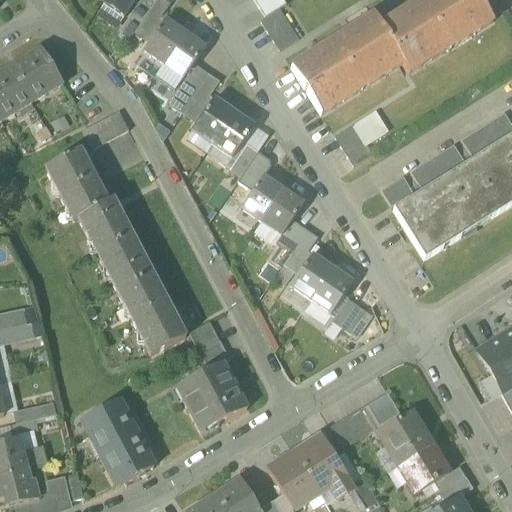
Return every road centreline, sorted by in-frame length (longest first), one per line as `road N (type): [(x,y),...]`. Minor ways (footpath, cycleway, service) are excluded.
road 1 (residential): [(290,411),(132,109),(43,13)]
road 2 (residential): [(419,334),(210,0)]
road 3 (residential): [(103,511),(290,411)]
road 4 (residential): [(419,334),(511,495)]
road 5 (residential): [(290,411),(419,334)]
